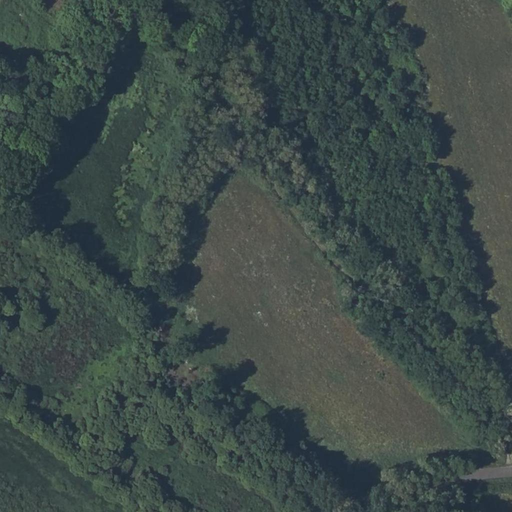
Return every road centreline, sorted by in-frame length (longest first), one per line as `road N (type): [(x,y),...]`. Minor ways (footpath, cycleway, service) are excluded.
road 1 (track): [(183,0),(488,403),(511,446)]
road 2 (unclassified): [(511,472),(443,481),(385,511)]
